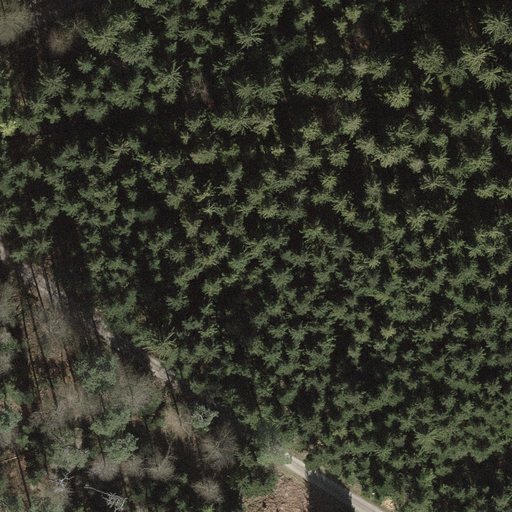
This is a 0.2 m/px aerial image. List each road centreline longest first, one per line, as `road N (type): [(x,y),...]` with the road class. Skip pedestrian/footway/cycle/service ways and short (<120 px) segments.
road 1 (track): [(511,151),(411,111),(323,98),(0,135)]
road 2 (track): [(371,511),(280,455),(0,249)]
